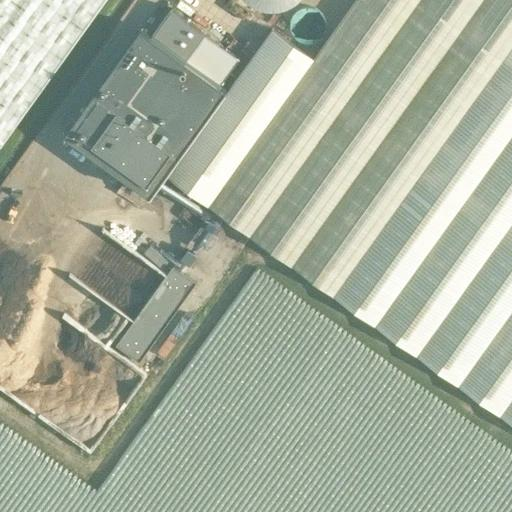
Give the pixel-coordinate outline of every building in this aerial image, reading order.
[(0,0),(0,146),(50,77),(105,0),(0,0)] [(511,0),(354,0),(313,58),(271,28),(166,175),(413,352),(412,353),(511,424),(511,0)] [(170,8),(152,33),(221,83),(239,58),(170,8)] [(152,33),(139,24),(61,132),(149,195),(227,87),(221,83),(152,33)] [(196,228),(172,211),(166,221),(125,192),(97,231),(137,260),(131,268),(155,285),(196,228)] [(88,333),(75,347),(101,370),(113,356),(88,333)]
